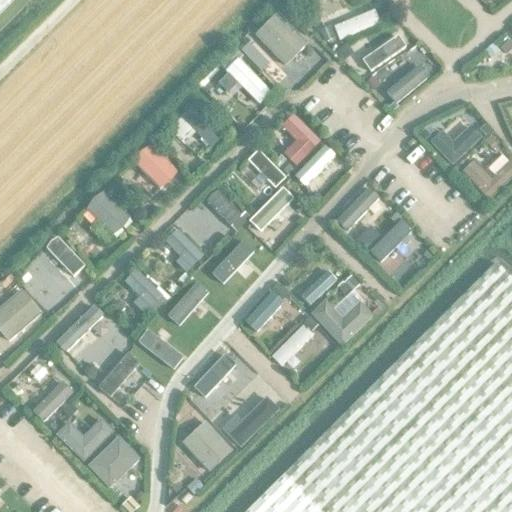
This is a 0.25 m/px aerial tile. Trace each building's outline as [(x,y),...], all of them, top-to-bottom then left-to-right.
[(0,0),(0,12),(12,0),(0,0)] [(339,42),(380,25),(375,12),(334,29),(339,42)] [(277,16),(255,38),(285,68),(307,46),(277,16)] [(404,52),(395,39),(362,61),(371,74),(404,52)] [(270,96),(236,63),(227,73),(260,106),(270,96)] [(396,106),(429,80),(419,68),(386,94),(396,106)] [(211,151),(221,141),(191,110),(181,120),(211,151)] [(320,145),(291,118),(280,129),(298,146),(284,160),(294,173),(320,145)] [(481,141),(469,130),(455,145),(442,132),(430,147),(452,169),(481,141)] [(141,154),(133,165),(159,192),(171,185),(178,174),(152,147),(141,154)] [(334,158),(324,148),(294,179),(304,189),(334,158)] [(285,181),(258,153),(248,163),(275,190),(285,181)] [(489,179),(473,164),(461,176),(486,201),(511,176),(511,164),(507,161),(489,179)] [(260,234),(292,201),(282,191),(250,224),(260,234)] [(347,234),(379,201),(369,191),(336,224),(347,234)] [(237,224),(241,218),(218,193),(211,198),(207,204),(230,228),(237,224)] [(104,194),(93,201),(86,212),(112,238),(123,231),(130,220),(104,194)] [(412,233),(401,222),(370,254),(381,265),(412,233)] [(190,268),(197,264),(201,257),(177,233),(170,237),(166,244),(190,268)] [(80,275),(84,268),(57,240),(51,244),(46,251),(72,278),(80,275)] [(209,268),(217,276),(243,249),(235,241),(209,268)] [(511,511),(511,282),(496,266),(249,511),(511,511)] [(157,304),(161,298),(136,273),(130,277),(125,284),(150,309),(157,304)] [(311,307),(337,283),(328,274),(302,298),(311,307)] [(186,311),(210,286),(201,277),(177,302),(186,311)] [(0,333),(9,344),(41,315),(21,292),(0,310),(0,333)] [(273,294),(248,322),(256,330),(282,302),(273,294)] [(373,319),(359,305),(340,322),(324,304),(309,319),(343,352),(373,319)] [(115,348),(122,345),(126,338),(98,311),(92,315),(88,321),(115,348)] [(135,345),(144,354),(171,326),(162,318),(135,345)] [(281,369),(312,338),(303,328),(271,359),(281,369)] [(112,396),(133,367),(121,359),(101,387),(112,396)] [(200,388),(209,397),(234,373),(226,364),(200,388)] [(44,425),(73,395),(62,384),(33,414),(44,425)] [(266,399),(227,437),(240,451),(279,413),(266,399)] [(114,436),(100,422),(82,439),(68,426),(55,439),(83,466),(114,436)] [(233,453),(205,424),(182,446),(209,475),(233,453)] [(140,462),(118,439),(88,469),(109,491),(140,462)]
